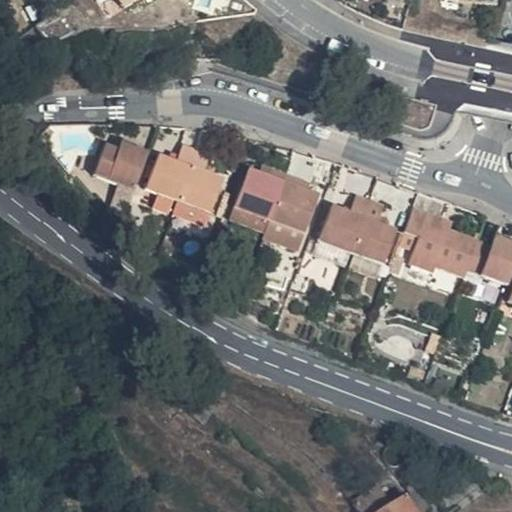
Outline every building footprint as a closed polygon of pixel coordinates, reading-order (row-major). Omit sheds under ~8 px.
[(117,0),(112,3),(128,27),(132,24),(140,38),(186,12),(179,0),(117,0)] [(132,24),(128,27),(136,40),(140,38),(132,24)] [(164,176),(134,165),(129,176),(119,172),(108,202),(148,217),(164,176)] [(158,214),(195,227),(213,177),(196,171),(190,189),(171,182),(158,214)] [(213,177),(195,227),(226,238),(239,206),(220,199),(226,181),(213,177)] [(289,195),(278,191),(275,199),(285,203),(289,195)] [(286,245),(304,200),(289,195),(285,203),(275,199),(264,195),(249,232),(286,245)] [(317,204),(304,200),(286,245),(321,258),(334,221),(325,217),(314,213),(317,204)] [(329,208),(317,204),(314,213),(325,217),(329,208)] [(332,263),(368,276),(388,222),(372,216),(365,235),(346,228),(332,263)] [(406,229),(388,222),(368,276),(405,290),(419,255),(399,247),(406,229)] [(195,227),(191,237),(221,247),(226,238),(195,227)] [(484,300),(486,292),(497,262),(469,252),(460,248),(463,241),(432,229),(422,255),(436,260),(425,288),(453,297),(456,290),(484,300)] [(472,244),(463,241),(460,248),(469,252),(472,244)] [(511,267),(497,262),(486,292),(511,301),(511,267)] [(359,511),(378,511),(388,505),(380,494),(358,509),(359,511)]
